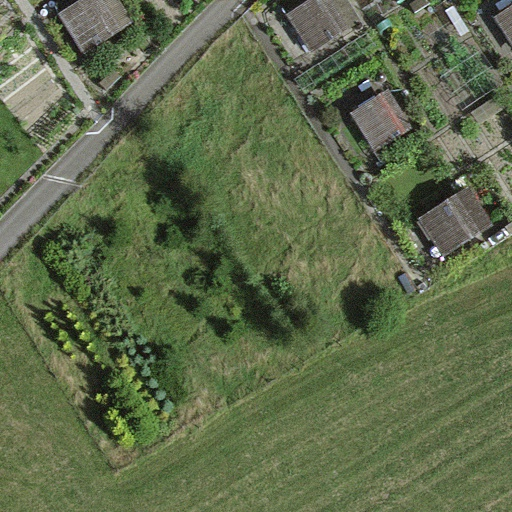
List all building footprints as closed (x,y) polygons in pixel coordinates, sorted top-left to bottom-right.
[(118,0),(84,0),(59,17),(85,56),(134,24),(118,0)] [(348,0),(314,0),(289,17),(315,56),(364,24),(348,0)] [(511,7),(494,19),(511,45),(511,7)] [(388,90),(352,114),(375,149),(412,125),(388,90)] [(470,188),(418,222),(444,262),(496,228),(470,188)]
